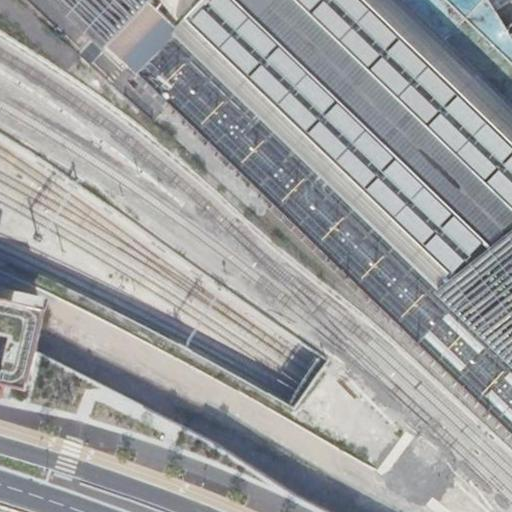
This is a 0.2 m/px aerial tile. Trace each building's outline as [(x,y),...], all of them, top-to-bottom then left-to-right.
[(56,0),(105,47),(105,46),(147,2),(149,0),(56,0)] [(164,18),(317,178),(442,299),(511,241),(511,155),(346,0),(149,0),(147,2),(164,18)] [(164,18),(147,2),(105,46),(122,61),(164,18)] [(511,241),(442,299),(511,366),(511,241)] [(0,377),(10,337),(14,318),(0,315),(0,377)]
